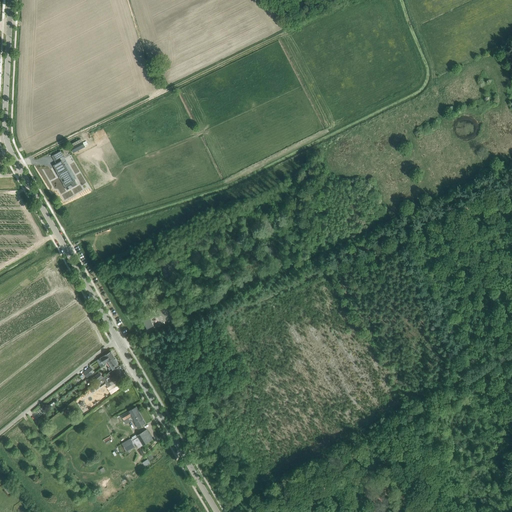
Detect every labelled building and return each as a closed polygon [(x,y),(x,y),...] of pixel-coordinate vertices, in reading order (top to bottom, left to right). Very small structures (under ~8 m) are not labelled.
[(81,139),(70,145),(74,153),(85,147),(81,139)] [(62,160),(53,165),(58,174),(59,173),(60,175),(59,175),(61,179),(63,178),(65,181),(63,181),(66,186),(71,183),(73,187),(77,185),(75,180),(72,182),(70,177),(69,178),(67,175),(68,175),(66,171),(65,172),(64,170),(67,169),(62,160)] [(149,316),(142,319),(145,325),(146,327),(147,329),(152,327),(148,319),(150,318),(149,316)] [(100,358),(104,364),(108,361),(111,359),(112,359),(115,357),(111,351),(100,358)] [(111,371),(114,369),(120,365),(115,357),(112,359),(111,359),(108,361),(111,366),(108,368),(111,371)] [(108,387),(120,379),(119,378),(125,374),(120,365),(114,369),(111,371),(103,377),(97,382),(97,383),(101,381),(105,381),(108,387)] [(90,367),(84,372),(87,377),(94,372),(90,367)] [(97,382),(103,377),(100,372),(93,378),(97,382)] [(138,427),(146,423),(136,406),(121,415),(124,420),(131,416),(138,427)] [(153,439),(151,436),(147,429),(136,435),(142,446),(153,439)] [(131,438),(122,444),(127,451),(135,446),(131,438)]
